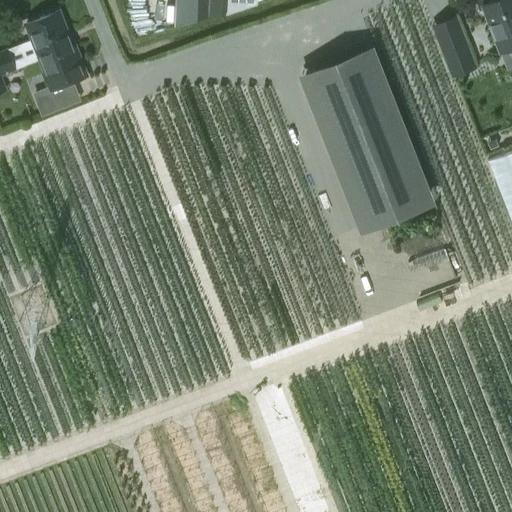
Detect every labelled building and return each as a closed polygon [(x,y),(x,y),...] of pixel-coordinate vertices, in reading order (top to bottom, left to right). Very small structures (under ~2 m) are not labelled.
[(185,0),(185,24),(255,1),(254,0),(185,0)] [(511,0),(495,0),(482,5),(499,52),(511,47),(511,0)] [(58,10),(27,22),(46,71),(44,72),(51,89),(86,74),(72,39),(70,40),(58,10)] [(469,52),(455,15),(433,24),(447,61),(469,52)] [(369,51),(303,78),(362,226),(428,200),(369,51)] [(42,114),(54,109),(46,90),(35,95),(42,114)] [(511,150),(487,159),(511,224),(511,150)]
